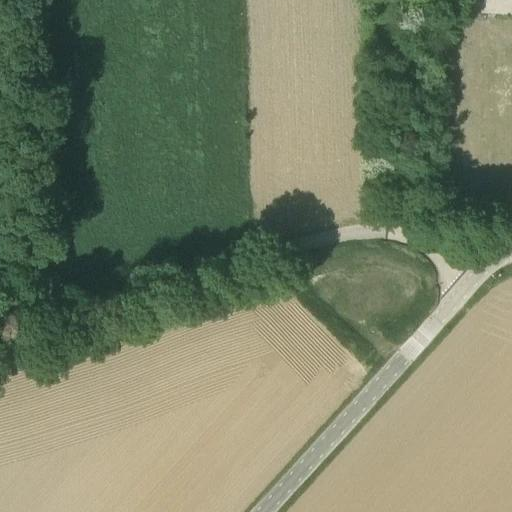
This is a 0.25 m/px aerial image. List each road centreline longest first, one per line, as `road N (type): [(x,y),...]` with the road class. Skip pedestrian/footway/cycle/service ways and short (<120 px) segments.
road 1 (unclassified): [(0,342),(343,234),(410,235),(473,279)]
road 2 (tertiary): [(260,511),(473,279)]
